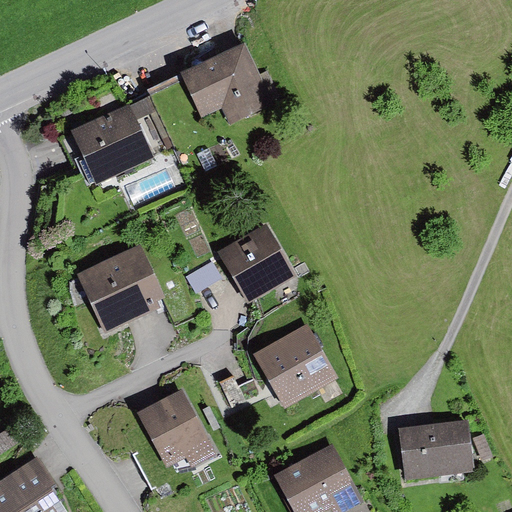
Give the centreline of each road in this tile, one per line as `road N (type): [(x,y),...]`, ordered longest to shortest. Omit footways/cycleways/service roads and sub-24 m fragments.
road 1 (residential): [(0,129),(17,191),(11,293),(18,334),(31,372),(120,511)]
road 2 (secondary): [(0,97),(206,0)]
